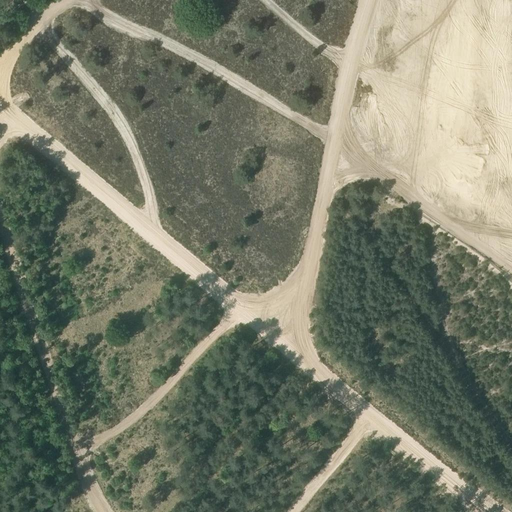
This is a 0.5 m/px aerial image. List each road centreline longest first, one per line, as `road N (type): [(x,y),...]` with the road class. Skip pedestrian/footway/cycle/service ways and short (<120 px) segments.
road 1 (track): [(491,511),(0,104)]
road 2 (unknown): [(0,225),(74,447)]
road 3 (unknown): [(74,447),(113,429),(155,394),(234,303)]
road 4 (unknown): [(292,511),(372,415)]
